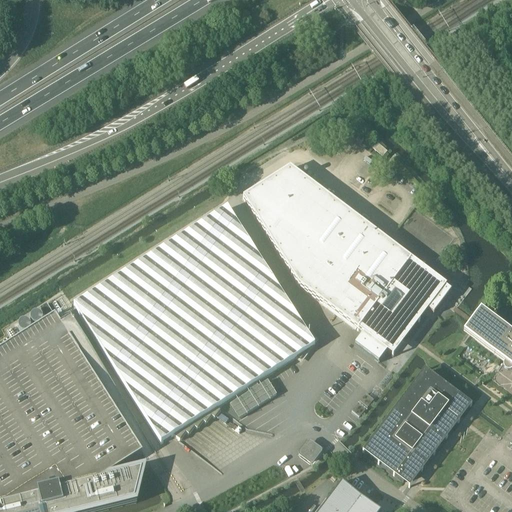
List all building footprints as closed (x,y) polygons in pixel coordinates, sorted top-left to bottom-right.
[(374,140),(370,145),(383,157),(388,152),(374,140)] [(243,199),(297,285),(346,221),(334,211),(338,205),(290,169),(243,199)] [(346,221),(297,285),(298,287),(363,335),(355,346),(378,364),(422,306),(433,315),(450,292),(445,288),(446,287),(338,205),(334,211),(346,221)] [(313,345),(315,342),(308,337),(262,265),(227,209),(132,270),(73,307),(109,362),(146,422),(161,444),(191,425),(197,430),(202,422),(205,424),(211,417),(208,414),(269,376),(296,358),(300,361),(308,351),(314,347),(313,345)] [(46,320),(53,315),(46,305),(39,309),(46,320)] [(511,334),(480,311),(463,334),(504,364),(503,366),(503,368),(503,370),(504,371),(506,372),(507,373),(509,373),(511,372),(511,371),(511,334)] [(54,318),(0,352),(0,511),(104,511),(137,504),(146,467),(114,475),(114,473),(142,455),(64,333),(54,318)] [(459,400),(425,374),(366,452),(386,468),(385,470),(403,484),(407,478),(412,481),(457,421),(449,414),(459,400)] [(311,462),(318,453),(308,444),(300,455),(310,463),(311,462)] [(378,511),(341,483),(319,511),(378,511)]
